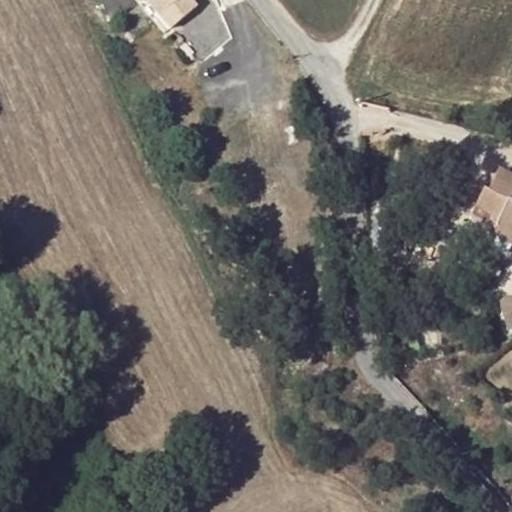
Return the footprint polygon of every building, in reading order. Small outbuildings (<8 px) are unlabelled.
[(149,23),(156,17),(142,0),(129,0),(136,8),(149,23)] [(142,0),(156,17),(176,0),(142,0)] [(150,25),(149,23),(136,8),(115,26),(129,43),(150,25)] [(172,33),(165,39),(185,63),(189,61),(186,57),(189,55),(172,33)] [(511,181),(496,174),(488,195),(479,191),(467,218),(491,228),(488,237),(511,246),(511,181)] [(491,228),(467,218),(463,227),(488,237),(491,228)] [(511,297),(498,301),(506,331),(511,328),(511,297)]
